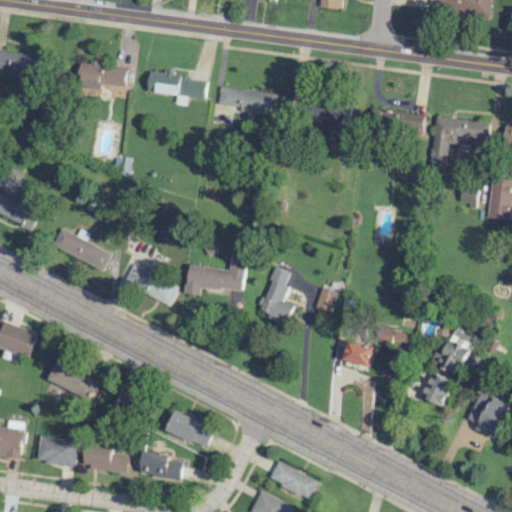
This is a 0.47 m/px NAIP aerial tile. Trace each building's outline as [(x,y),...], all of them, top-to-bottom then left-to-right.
[(320,0),(320,7),(340,8),(340,0),(320,0)] [(489,18),(491,0),(430,0),(430,4),(451,6),(451,0),(455,0),(458,0),(456,14),(489,18)] [(107,88),(107,85),(127,86),(128,66),(81,64),(80,86),(107,88)] [(148,92),(206,97),(208,78),(150,73),(148,92)] [(219,106),(275,114),(278,94),(221,86),(219,106)] [(356,104),(312,101),(311,120),(355,123),(356,104)] [(490,123),(435,116),(430,164),(446,166),(449,141),(465,143),(466,136),(488,138),(490,123)] [(511,128),(505,128),(503,144),(511,145),(511,128)] [(511,203),(511,177),(492,176),(488,217),(511,219),(511,203)] [(476,205),(478,189),(462,187),(459,203),(476,205)] [(111,252),(85,241),(89,233),(79,229),(77,235),(60,227),(52,246),(104,269),(111,252)] [(243,291),(247,253),(232,252),(230,269),(188,264),(186,293),(202,295),(202,287),(243,291)] [(170,304),(178,286),(132,265),(124,283),(170,304)] [(290,272),(276,267),(265,297),(262,296),(257,310),(287,321),(294,304),(283,300),(289,285),(285,284),(290,272)] [(331,311),(337,291),(321,287),(316,307),(331,311)] [(438,323),(428,318),(420,332),(430,338),(438,323)] [(38,332),(4,321),(0,332),(0,347),(29,357),(38,332)] [(379,338),(407,346),(411,334),(382,326),(379,338)] [(454,373),(457,364),(463,366),(475,336),(453,328),(438,366),(454,373)] [(375,345),(348,340),(344,360),(371,365),(375,345)] [(47,379),(89,400),(101,377),(58,356),(47,379)] [(452,380),(432,372),(422,397),(442,405),(452,380)] [(120,404),(136,412),(145,393),(130,385),(120,404)] [(493,437),(509,404),(480,391),(467,418),(478,423),(476,429),(493,437)] [(174,411),(166,429),(206,448),(214,429),(174,411)] [(77,439),(40,436),(38,462),(75,465),(77,439)] [(86,442),(84,468),(127,471),(128,455),(112,454),(112,444),(86,442)] [(182,461),(169,459),(169,453),(142,451),(140,474),(180,478),(182,461)] [(270,478),(309,498),(318,480),(279,460),(270,478)] [(251,511),(253,511),(292,511),(295,507),(260,491),(251,511)]
